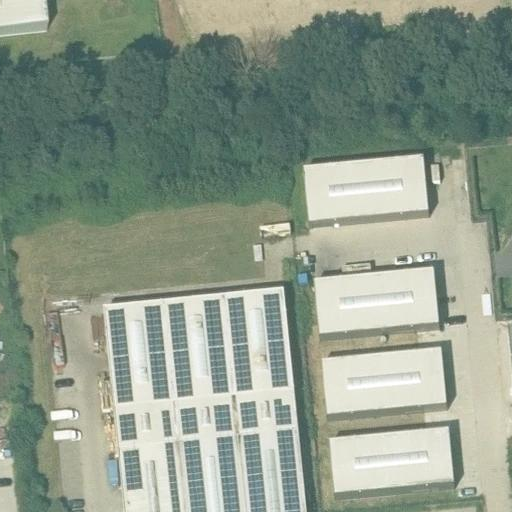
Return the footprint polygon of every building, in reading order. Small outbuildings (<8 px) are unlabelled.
[(43,0),(0,0),(0,37),(47,33),(43,0)] [(426,163),(302,176),(307,230),(431,218),(426,163)] [(435,276),(316,287),(322,344),(440,333),(435,276)] [(306,511),(285,297),(106,315),(126,511),(306,511)] [(443,356),(323,369),(329,423),(449,411),(443,356)] [(336,497),(456,489),(452,435),(333,443),(336,497)]
